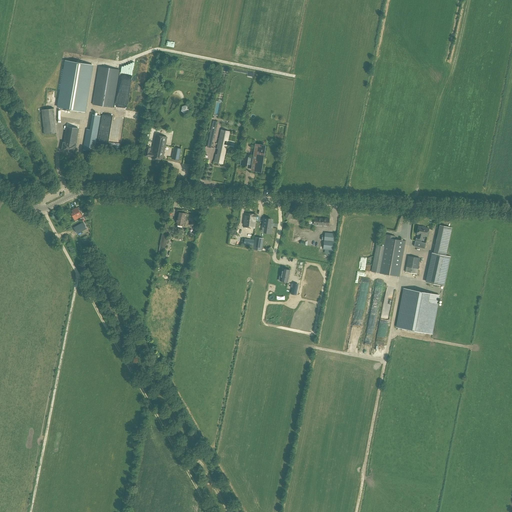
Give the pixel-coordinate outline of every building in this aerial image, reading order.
[(93,65),(65,60),(57,107),(85,112),(93,65)] [(99,66),(94,96),(92,105),(113,108),(120,70),(99,66)] [(44,134),(56,133),(54,109),(42,110),(44,134)] [(94,152),(98,131),(100,116),(93,115),(90,130),(87,129),(83,150),(94,152)] [(62,151),(75,153),(79,128),(66,126),(62,151)] [(214,161),(214,162),(223,164),(227,145),(233,147),(235,142),(228,140),(229,133),(230,132),(230,131),(229,131),(221,129),(221,130),(220,131),(216,149),(218,149),(217,154),(215,154),(214,161)] [(151,158),(163,160),(166,144),(168,137),(155,135),(154,141),(152,152),(150,152),(151,147),(147,146),(145,156),(151,157),(151,158)] [(242,154),(242,159),(253,160),(253,162),(252,167),(252,170),(254,171),(261,172),(262,165),(259,164),(260,157),(263,157),(265,146),(258,145),(256,144),(255,148),(254,158),(248,157),(248,155),(242,154)] [(172,159),(179,161),(181,149),(174,148),(172,159)] [(73,213),(71,214),(75,220),(82,217),(79,211),(80,210),(79,207),(77,208),(72,211),(73,213)] [(186,214),(178,212),(176,225),(184,226),(186,214)] [(245,213),(243,227),(254,228),(256,215),(245,213)] [(271,220),(265,219),(263,228),(264,228),(263,233),(270,234),(272,226),(270,225),(271,220)] [(88,228),(85,223),(74,228),(77,233),(83,229),(84,231),(88,228)] [(452,228),(440,225),(436,241),(448,243),(452,228)] [(429,229),(418,226),(417,234),(418,235),(417,238),(422,239),(423,236),(427,237),(429,229)] [(164,229),(160,246),(166,248),(169,231),(164,229)] [(323,249),(324,249),(333,250),(335,234),(325,233),(323,249)] [(263,239),(256,237),(254,249),(261,250),(263,239)] [(405,241),(395,239),(385,237),(384,246),(381,264),(400,267),(405,241)] [(245,239),(244,244),(249,245),(249,247),(253,248),(254,241),(245,239)] [(448,243),(436,241),(434,253),(446,256),(448,243)] [(384,246),(377,245),(372,272),(399,276),(400,267),(381,264),(384,246)] [(434,253),(427,282),(443,286),(450,257),(446,256),(434,253)] [(420,258),(408,256),(405,272),(417,274),(420,258)] [(282,281),(286,282),(287,282),(290,270),(283,269),(282,272),(281,276),(280,281),(281,281),(282,281)] [(396,327),(432,334),(440,295),(403,288),(396,327)]
